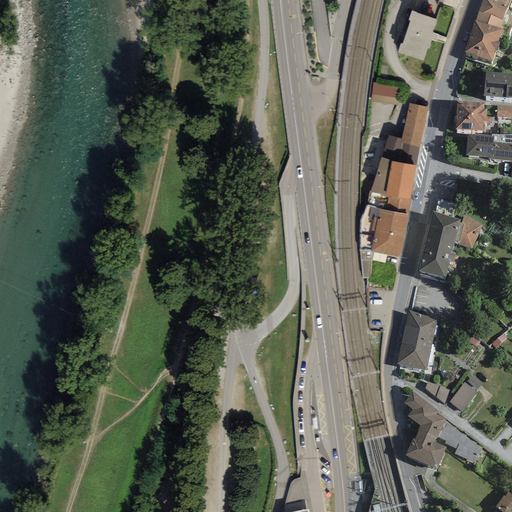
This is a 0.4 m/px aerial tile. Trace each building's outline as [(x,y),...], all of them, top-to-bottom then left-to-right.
[(510,0),(483,0),(475,21),(475,20),(464,52),(492,61),(496,51),(498,52),(500,42),(498,41),(502,30),(501,28),(505,12),(509,6),(510,0)] [(416,8),(412,6),(409,15),(410,16),(402,39),(401,39),(398,49),(402,50),(402,49),(423,56),(427,44),(428,44),(433,29),(432,28),(436,15),(415,8),(416,8)] [(511,73),(486,71),(484,96),(509,98),(511,97),(511,73)] [(406,87),(374,82),(371,100),(403,105),(406,87)] [(388,132),(383,153),(392,156),(416,161),(428,105),(409,101),(401,135),(388,132)] [(484,102),(457,102),(456,129),(483,130),(483,121),(486,122),(487,109),(484,109),(484,102)] [(497,117),(511,117),(511,106),(497,106),(497,117)] [(492,136),(468,134),(465,155),(488,157),(488,159),(511,161),(511,134),(492,134),(492,136)] [(383,153),(382,153),(371,187),(389,191),(409,195),(416,161),(392,156),(383,153)] [(408,211),(409,195),(389,191),(386,206),(408,211)] [(360,247),(371,248),(399,254),(408,211),(386,206),(379,205),(367,202),(361,218),(360,247)] [(446,278),(450,261),(453,262),(456,253),(452,252),(455,240),(460,241),(464,224),(461,223),(459,223),(460,219),(432,211),(419,271),(446,278)] [(464,216),(461,223),(464,224),(460,241),(459,245),(472,249),(482,225),(464,216)] [(402,337),(431,345),(438,319),(409,312),(402,337)] [(431,345),(402,337),(398,364),(426,371),(431,345)] [(477,394),(465,384),(450,403),(463,413),(477,394)] [(426,398),(446,406),(451,395),(430,387),(426,398)] [(418,430),(419,431),(436,438),(437,439),(437,437),(444,423),(445,419),(437,414),(438,412),(413,392),(404,403),(412,410),(408,417),(420,426),(418,430)] [(456,428),(444,423),(437,437),(446,441),(445,443),(457,449),(455,454),(475,463),(482,447),(476,445),(476,443),(465,438),(466,436),(455,431),(456,428)] [(436,438),(419,431),(415,439),(413,438),(405,455),(436,469),(446,447),(434,442),(436,438)] [(511,511),(511,494),(509,492),(505,496),(504,495),(495,507),(502,511),(511,511)]
